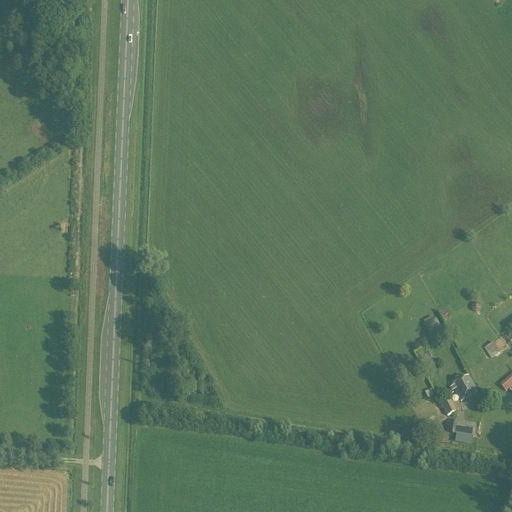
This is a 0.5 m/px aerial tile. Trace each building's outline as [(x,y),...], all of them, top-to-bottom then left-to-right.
[(435,320),(433,317),(425,321),(426,324),(425,325),(430,335),(440,330),(435,319),(435,320)] [(491,359),(499,353),(493,343),(484,348),(491,359)] [(511,386),(511,374),(500,385),(506,392),(508,389),(509,389),(511,386)] [(478,393),(469,377),(452,386),(453,387),(451,389),(453,392),(455,390),(461,402),(478,393)] [(457,412),(451,401),(440,406),(442,410),(443,409),(447,416),(457,412)] [(474,438),(476,425),(454,421),(452,434),(474,438)]
